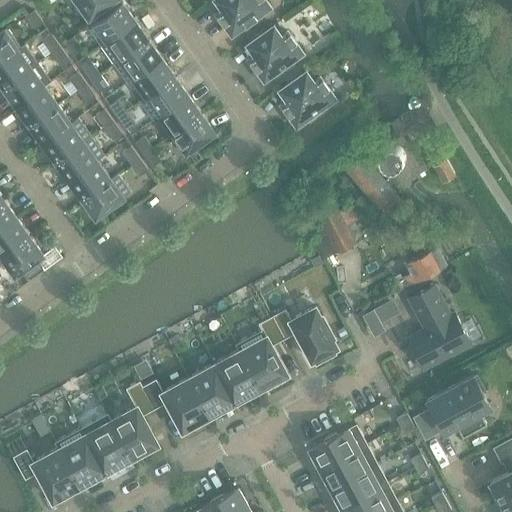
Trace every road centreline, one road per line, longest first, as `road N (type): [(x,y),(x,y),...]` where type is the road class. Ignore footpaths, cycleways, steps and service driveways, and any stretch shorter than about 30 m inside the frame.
road 1 (residential): [(87,260),(263,136),(165,0)]
road 2 (residential): [(254,434),(107,511)]
road 3 (residential): [(87,260),(0,138)]
road 4 (residential): [(254,434),(374,365)]
